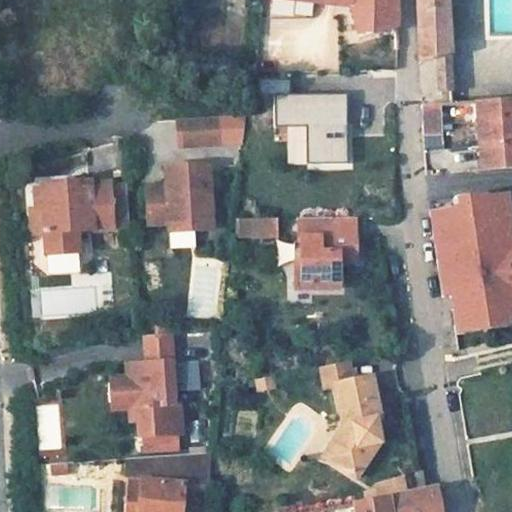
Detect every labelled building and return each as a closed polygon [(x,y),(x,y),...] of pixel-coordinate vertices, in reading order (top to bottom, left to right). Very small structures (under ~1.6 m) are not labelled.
[(349,0),(349,5),(358,37),(396,25),(395,0),(349,0)] [(416,0),(419,61),(449,55),(446,0),(416,0)] [(347,164),(346,93),(290,94),(290,78),(258,78),(258,95),(273,95),(273,125),(306,125),(306,164),(347,164)] [(511,98),(478,101),(479,120),(511,117),(511,98)] [(441,103),(421,104),(422,123),(442,122),(441,103)] [(204,116),(176,118),(178,146),(206,144),(204,116)] [(216,116),(204,116),(206,144),(218,143),(216,116)] [(511,117),(479,120),(481,142),(511,141),(511,117)] [(442,122),(422,123),(423,134),(442,133),(442,122)] [(511,141),(481,142),(481,143),(482,168),(511,166),(511,141)] [(167,219),(186,218),(187,226),(209,226),(207,162),(176,163),(176,173),(163,173),(163,181),(146,182),(145,182),(147,201),(147,219),(149,220),(167,219)] [(163,163),(163,173),(176,173),(176,163),(163,163)] [(70,183),(52,184),(51,179),(35,180),(35,185),(29,185),(30,197),(31,206),(39,206),(43,250),(75,249),(73,228),(108,225),(105,180),(86,181),(86,176),(70,177),(70,183)] [(105,180),(108,225),(125,224),(122,179),(105,180)] [(511,243),(507,244),(499,194),(487,196),(486,193),(455,198),(456,208),(439,211),(442,230),(434,232),(441,279),(449,278),(452,295),(456,325),(508,318),(511,317),(511,243)] [(511,243),(511,224),(507,193),(499,194),(507,244),(511,243)] [(442,230),(439,211),(431,213),(434,232),(442,230)] [(275,217),(253,218),(253,235),(276,235),(275,217)] [(298,239),(298,263),(291,263),(292,288),(336,288),(335,260),(349,260),(350,238),(327,237),(327,217),(296,218),(296,239),(298,239)] [(350,238),(351,217),(327,217),(327,237),(350,238)] [(80,253),(54,258),(56,274),(83,270),(80,253)] [(452,295),(449,278),(441,279),(444,296),(452,295)] [(458,333),(509,326),(508,318),(456,325),(458,333)] [(148,359),(169,357),(167,332),(146,333),(148,359)] [(169,357),(170,377),(180,376),(179,356),(169,357)] [(172,400),(170,377),(169,357),(148,359),(125,360),(125,373),(113,373),(115,405),(128,404),(128,418),(136,417),(137,433),(180,430),(178,400),(172,400)] [(201,389),(200,360),(183,360),(185,390),(201,389)] [(346,361),(319,366),(323,387),(333,384),(350,381),(346,361)] [(350,381),(333,384),(342,426),(332,439),(340,445),(330,461),(353,478),(378,441),(374,420),(379,419),(369,377),(350,381)] [(332,439),(321,456),(330,461),(340,445),(332,439)] [(159,480),(129,478),(130,501),(142,502),(141,511),(182,511),(186,484),(206,485),(209,452),(156,456),(159,480)] [(422,471),(409,473),(412,491),(425,488),(422,471)] [(405,477),(378,482),(381,497),(408,492),(405,477)] [(438,488),(404,494),(407,511),(441,511),(438,490),(438,488)] [(407,511),(404,494),(386,498),(388,511),(407,511)] [(388,511),(386,498),(353,504),(354,511),(388,511)] [(128,511),(141,511),(142,502),(130,501),(128,511)]
